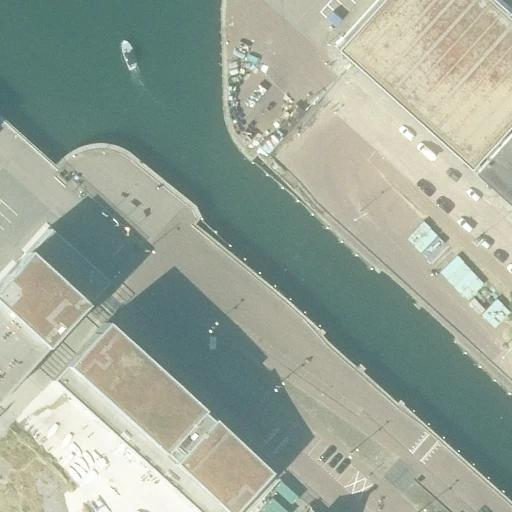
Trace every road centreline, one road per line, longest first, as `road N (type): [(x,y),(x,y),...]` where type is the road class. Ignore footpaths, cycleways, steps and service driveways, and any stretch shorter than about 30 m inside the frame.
road 1 (unclassified): [(351,511),(184,354),(187,313),(223,293),(249,302),(491,511)]
road 2 (unclassified): [(511,368),(309,187),(342,94)]
road 3 (unclassified): [(511,238),(342,94)]
